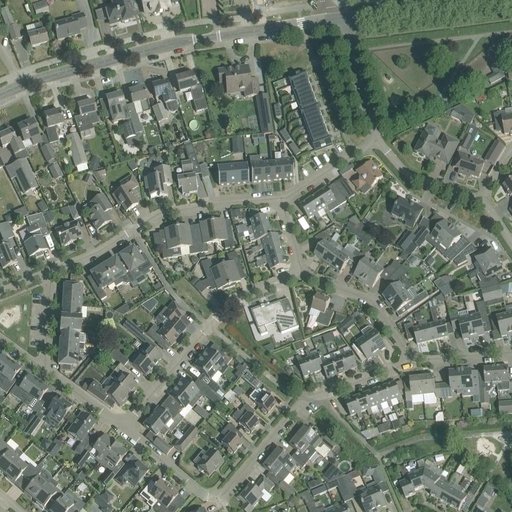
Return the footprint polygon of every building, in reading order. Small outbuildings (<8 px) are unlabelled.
[(114,7),(105,9),(108,21),(110,25),(121,21),(122,23),(131,21),(130,19),(134,18),(132,14),(139,12),(134,0),(125,0),(120,2),(113,4),(114,7)] [(140,0),(145,15),(149,13),(149,14),(151,13),(154,12),(154,14),(165,11),(164,9),(165,8),(168,7),(168,6),(166,0),(140,0)] [(36,15),(48,10),(45,1),(33,5),(36,15)] [(15,27),(7,9),(0,11),(7,29),(8,29),(12,41),(20,39),(16,27),(15,27)] [(58,41),(80,35),(78,30),(86,28),(82,13),(71,16),(72,19),(53,24),(58,41)] [(31,48),(47,44),(41,23),(26,27),(28,35),(31,48)] [(488,79),(491,86),(505,78),(499,66),(492,70),(494,75),(488,79)] [(250,81),(248,67),(239,68),(239,72),(234,72),(234,69),(218,71),(220,85),(226,84),(227,95),(244,93),(245,99),(259,97),(258,90),(257,80),(250,81)] [(288,78),(291,87),(308,80),(305,72),(288,78)] [(186,76),(185,75),(183,73),(177,75),(176,77),(177,79),(176,79),(180,93),(190,90),(196,113),(207,110),(204,99),(201,86),(195,88),(192,75),(186,76)] [(311,88),(308,80),(291,87),(294,94),(311,88)] [(152,86),(155,95),(156,98),(163,96),(165,104),(165,105),(176,101),(177,101),(174,92),(170,93),(167,81),(160,83),(158,81),(153,82),(153,85),(152,86)] [(144,88),(129,92),(132,102),(132,105),(133,105),(140,103),(143,113),(150,112),(147,101),(146,98),(144,88)] [(297,103),(314,96),(311,88),(294,94),(297,103)] [(124,104),(121,94),(114,96),(113,95),(107,96),(107,98),(106,99),(109,108),(109,111),(110,111),(113,124),(130,119),(131,124),(122,127),(126,141),(136,137),(135,135),(136,135),(130,115),(127,106),(124,107),(124,104)] [(317,104),(314,96),(297,103),(300,111),(317,104)] [(87,116),(96,113),(93,102),(77,106),(80,117),(81,117),(84,128),(90,126),(87,116)] [(303,119),(320,112),(317,104),(300,111),(303,119)] [(159,124),(167,120),(162,105),(153,109),(159,124)] [(269,105),(257,106),(261,135),(263,135),(273,134),(269,105)] [(445,114),(451,117),(453,114),(463,119),(461,122),(469,127),(474,117),(462,105),(445,114)] [(504,135),(510,134),(510,136),(511,135),(511,112),(511,109),(505,110),(505,112),(500,113),(493,114),(495,121),(502,120),(502,126),(503,131),(504,135)] [(50,145),(58,143),(54,128),(63,126),(60,111),(44,115),(48,129),(45,129),(48,139),(50,145)] [(306,127),(323,121),(320,112),(303,119),(306,127)] [(135,114),(130,115),(136,135),(142,133),(137,115),(136,113),(135,114)] [(309,135),(326,129),(323,121),(306,127),(309,135)] [(41,143),(36,131),(32,122),(18,128),(21,137),(24,143),(31,140),(34,146),(41,143)] [(82,142),(95,138),(92,126),(90,126),(84,128),(78,130),(82,142)] [(326,129),(309,135),(312,143),(329,137),(326,129)] [(25,160),(28,159),(19,140),(16,142),(11,131),(5,133),(5,132),(3,132),(0,132),(0,143),(2,149),(10,146),(18,163),(11,166),(11,165),(5,168),(11,180),(16,177),(24,195),(38,189),(25,160)] [(75,167),(87,164),(78,133),(66,137),(75,167)] [(442,145),(437,142),(437,141),(424,134),(414,152),(428,159),(430,155),(436,158),(435,159),(448,165),(457,147),(459,143),(446,137),(442,145)] [(466,151),(472,139),(466,136),(460,148),(466,151)] [(329,137),(312,143),(315,151),(332,145),(329,137)] [(233,155),(243,154),(243,138),(232,139),(233,155)] [(496,142),(485,161),(494,167),(505,148),(496,142)] [(193,176),(192,172),(200,170),(192,144),(184,147),(189,162),(181,163),(183,177),(177,178),(178,189),(181,189),(182,195),(197,192),(196,188),(198,188),(197,181),(195,181),(194,175),(193,176)] [(55,164),(57,163),(55,159),(49,146),(41,149),(48,163),(50,167),(55,164)] [(479,179),(484,164),(469,159),(470,157),(458,153),(453,168),(459,170),(458,174),(470,178),(471,176),(479,179)] [(292,161),(281,162),(283,180),(293,179),(292,161)] [(281,162),(271,163),(272,181),(283,180),(281,162)] [(378,170),(371,162),(366,166),(364,164),(356,172),(360,176),(353,183),(359,191),(366,184),(370,189),(375,184),(383,178),(377,172),(378,170)] [(57,163),(55,164),(56,166),(49,169),(55,181),(63,177),(57,165),(57,163)] [(271,163),(260,164),(262,182),(272,181),(271,163)] [(203,178),(209,176),(206,164),(200,165),(203,178)] [(252,183),(262,182),(260,164),(250,165),(252,183)] [(219,186),(234,184),(248,183),(247,165),(246,165),(217,167),(218,176),(219,186)] [(167,197),(166,187),(172,186),(171,176),(169,167),(154,170),(155,177),(144,179),(144,180),(146,190),(149,190),(150,197),(158,196),(159,199),(167,197)] [(98,184),(104,181),(102,177),(106,176),(104,169),(91,173),(98,184)] [(505,185),(503,186),(510,197),(511,196),(511,176),(509,172),(506,177),(508,181),(504,184),(505,185)] [(126,213),(138,205),(129,192),(138,186),(131,176),(120,184),(123,189),(112,196),(120,207),(122,206),(126,213)] [(327,188),(318,194),(329,212),(333,210),(346,202),(340,194),(340,193),(333,197),(327,188)] [(355,196),(349,188),(340,194),(346,202),(355,196)] [(336,222),(329,212),(318,194),(309,200),(317,214),(323,210),(326,215),(326,214),(333,224),(336,222)] [(97,231),(109,224),(111,222),(106,214),(112,210),(103,195),(91,202),(96,209),(87,215),(97,231)] [(414,207),(400,199),(395,208),(393,207),(390,213),(392,214),(392,215),(406,223),(405,226),(412,230),(418,218),(423,209),(415,205),(414,207)] [(320,218),(317,214),(309,200),(300,206),(308,220),(314,216),(317,221),(323,230),(326,227),(320,218)] [(73,221),(82,217),(77,204),(68,208),(73,221)] [(22,217),(28,215),(25,208),(20,211),(22,217)] [(241,217),(240,210),(231,212),(232,219),(241,217)] [(42,237),(38,229),(46,225),(41,214),(26,218),(30,228),(26,230),(31,241),(23,244),(26,249),(29,258),(35,256),(36,259),(43,256),(42,253),(48,251),(47,248),(42,237)] [(242,230),(243,234),(248,232),(269,226),(266,216),(250,221),(252,227),(242,230)] [(298,220),(304,231),(310,228),(304,217),(298,220)] [(219,221),(217,219),(211,220),(215,244),(224,242),(225,250),(234,249),(232,232),(230,223),(224,224),(224,220),(219,221)] [(200,260),(204,259),(203,254),(208,253),(207,245),(215,244),(211,220),(206,221),(204,224),(200,224),(200,227),(195,228),(199,254),(200,260)] [(440,243),(453,229),(445,221),(438,229),(429,222),(423,229),(415,238),(412,243),(416,246),(417,247),(419,248),(430,235),(432,236),(440,243)] [(0,262),(3,269),(9,266),(17,263),(7,237),(13,234),(8,223),(0,225),(0,233),(3,242),(0,243),(2,248),(0,248),(0,262)] [(82,239),(78,229),(76,223),(55,231),(56,233),(54,234),(56,238),(58,238),(61,247),(63,246),(64,247),(76,242),(76,241),(82,239)] [(184,227),(182,225),(176,226),(181,255),(181,257),(190,256),(199,254),(195,228),(189,229),(188,226),(184,227)] [(181,255),(176,226),(170,227),(169,230),(165,230),(165,233),(153,235),(155,250),(162,249),(163,260),(172,259),(181,257),(181,255)] [(272,237),(269,226),(248,232),(248,233),(249,237),(254,235),(256,241),(261,240),(272,237)] [(348,226),(347,230),(349,231),(348,233),(354,236),(357,230),(348,226)] [(450,263),(470,245),(461,236),(453,229),(440,243),(448,251),(443,256),(450,263)] [(412,243),(415,238),(408,233),(397,247),(404,252),(412,243)] [(324,241),(320,246),(320,247),(314,255),(323,261),(336,244),(340,237),(336,234),(335,234),(331,240),(332,241),(329,246),(324,241)] [(280,246),(277,235),(272,237),(261,240),(263,246),(258,247),(258,248),(251,250),(253,254),(259,252),(259,251),(264,250),(280,246)] [(412,243),(404,252),(411,255),(417,247),(416,246),(412,243)] [(331,267),(341,254),(336,250),(339,246),(336,244),(323,261),(331,267)] [(351,269),(355,264),(361,255),(348,245),(341,254),(331,267),(340,274),(346,266),(351,269)] [(467,262),(465,258),(477,252),(470,245),(450,263),(451,263),(453,262),(458,267),(467,262)] [(262,262),(283,256),(280,246),(264,250),(266,256),(261,258),(262,262)] [(368,254),(371,249),(367,247),(361,255),(355,264),(360,268),(354,276),(363,282),(375,265),(364,257),(367,253),(368,254)] [(493,255),(490,248),(474,257),(478,264),(475,265),(478,270),(499,258),(496,254),(493,255)] [(139,258),(133,249),(127,252),(126,251),(120,254),(121,256),(120,256),(130,272),(130,273),(131,274),(134,279),(143,274),(144,274),(152,269),(144,255),(139,258)] [(230,289),(235,287),(236,284),(240,282),(239,279),(245,277),(241,268),(235,253),(227,256),(230,264),(221,267),(230,289)] [(258,263),(257,263),(256,264),(257,268),(259,267),(263,266),(268,264),(270,271),(286,266),(283,256),(262,262),(258,263)] [(499,265),(501,263),(499,258),(478,270),(480,275),(477,276),(481,282),(479,283),(481,291),(490,289),(487,279),(491,277),(493,276),(502,271),(499,265)] [(134,279),(131,274),(126,278),(125,276),(125,275),(120,268),(119,266),(115,260),(109,263),(108,262),(102,265),(113,283),(114,284),(116,288),(122,284),(127,285),(129,284),(130,285),(136,282),(134,279)] [(213,270),(210,260),(201,263),(207,280),(201,283),(207,289),(210,288),(211,290),(216,288),(218,291),(222,289),(224,291),(230,289),(221,267),(213,270)] [(394,262),(390,268),(396,272),(401,267),(401,266),(394,262)] [(108,288),(114,284),(113,283),(102,265),(96,269),(97,271),(91,274),(92,276),(97,283),(92,286),(101,301),(106,298),(102,290),(107,287),(108,288)] [(363,282),(372,288),(384,271),(375,265),(363,282)] [(389,305),(406,293),(400,284),(402,282),(400,280),(408,275),(401,267),(396,272),(387,281),(392,289),(383,296),(389,305)] [(85,282),(78,270),(77,271),(76,282),(85,282)] [(63,294),(63,296),(82,297),(82,296),(82,295),(82,286),(76,286),(70,285),(64,285),(63,294)] [(484,303),(503,298),(500,286),(481,291),(484,302),(484,303)] [(418,297),(412,289),(406,293),(389,305),(395,314),(404,308),(407,313),(429,298),(425,292),(418,297)] [(465,295),(465,302),(474,301),(474,294),(465,295)] [(313,301),(314,302),(311,310),(320,313),(316,324),(328,328),(334,313),(326,310),(330,300),(317,295),(316,297),(315,296),(313,301)] [(63,303),(62,307),(81,308),(81,304),(82,297),(63,296),(63,303)] [(285,314),(281,302),(268,307),(269,308),(265,309),(264,306),(255,310),(253,315),(256,324),(258,330),(259,330),(261,336),(267,334),(265,327),(269,320),(275,318),(281,334),(298,328),(296,320),(292,311),(285,314)] [(438,323),(437,318),(438,318),(434,302),(429,304),(432,319),(434,324),(438,340),(448,337),(444,322),(438,323)] [(479,316),(469,319),(474,338),(484,335),(481,324),(489,322),(484,303),(484,302),(476,304),(479,314),(479,316)] [(155,320),(164,327),(180,340),(183,335),(182,334),(186,330),(177,322),(185,313),(173,303),(165,313),(163,311),(155,320)] [(62,312),(62,318),(80,319),(81,313),(81,308),(62,307),(62,312)] [(358,312),(352,316),(356,321),(362,317),(358,312)] [(469,319),(467,312),(458,314),(450,316),(453,331),(460,329),(463,340),(474,338),(469,319)] [(511,335),(507,316),(490,320),(494,332),(500,331),(501,337),(511,335)] [(60,329),(59,332),(61,332),(79,334),(80,334),(81,331),(81,322),(81,319),(80,319),(62,318),(60,318),(60,321),(60,329)] [(155,369),(160,363),(158,362),(162,358),(155,352),(157,349),(142,336),(144,334),(128,321),(123,327),(139,340),(145,345),(138,354),(155,369)] [(428,326),(426,321),(422,322),(427,343),(438,340),(434,324),(428,326)] [(427,343),(422,322),(418,323),(419,328),(414,330),(412,324),(404,326),(408,341),(415,340),(417,345),(427,343)] [(341,324),(337,328),(342,335),(342,336),(347,331),(341,324)] [(180,340),(164,327),(161,331),(154,326),(146,334),(158,345),(162,340),(171,347),(174,343),(176,344),(180,340)] [(374,332),(371,329),(368,328),(361,333),(365,338),(376,354),(385,348),(374,332)] [(60,339),(60,344),(78,345),(78,344),(85,345),(85,340),(85,335),(79,335),(79,334),(61,332),(60,338),(60,339)] [(376,354),(365,338),(351,348),(357,356),(362,352),(367,361),(376,354)] [(60,347),(59,354),(78,356),(78,349),(78,346),(78,345),(60,344),(60,347)] [(312,358),(310,353),(307,347),(304,348),(306,354),(308,359),(313,374),(323,370),(318,355),(312,358)] [(104,358),(109,353),(104,349),(99,354),(104,358)] [(120,364),(124,367),(129,362),(115,350),(110,356),(120,364)] [(223,364),(226,367),(232,360),(222,351),(217,357),(208,350),(201,358),(217,372),(223,364)] [(345,356),(343,351),(339,352),(347,372),(357,368),(354,359),(352,353),(345,356)] [(347,372),(341,357),(339,352),(329,356),(331,361),(337,376),(347,372)] [(59,356),(58,365),(67,366),(72,366),(77,367),(77,357),(78,356),(59,354),(59,356)] [(155,369),(138,354),(138,355),(141,357),(137,362),(134,359),(130,364),(146,377),(149,373),(151,374),(155,369)] [(325,363),(323,358),(322,354),(318,355),(323,370),(327,380),(337,376),(331,361),(325,363)] [(0,378),(11,363),(8,361),(1,356),(0,358),(0,378)] [(302,361),(300,356),(296,358),(298,363),(299,365),(302,373),(304,378),(313,374),(308,359),(302,361)] [(211,380),(218,372),(201,358),(198,362),(194,367),(202,373),(203,374),(197,381),(205,388),(210,392),(212,393),(216,397),(217,396),(217,395),(218,393),(218,392),(218,391),(217,390),(216,389),(216,388),(218,386),(217,385),(215,384),(211,380)] [(0,378),(0,390),(6,395),(10,390),(16,382),(13,380),(20,370),(11,363),(0,378)] [(132,396),(136,391),(135,390),(137,387),(128,379),(132,374),(120,364),(113,372),(118,376),(118,380),(114,385),(129,397),(131,395),(132,396)] [(245,364),(242,367),(249,373),(251,370),(245,364)] [(299,365),(289,369),(296,375),(302,373),(299,365)] [(509,391),(509,383),(509,382),(508,367),(496,368),(497,388),(498,392),(509,391)] [(481,405),(489,404),(488,393),(489,393),(492,389),(492,388),(497,388),(496,368),(483,369),(484,380),(479,380),(479,382),(479,389),(480,397),(481,405)] [(471,370),(460,371),(461,390),(462,395),(462,398),(480,397),(479,389),(479,382),(472,382),(471,370)] [(462,395),(461,390),(460,371),(449,372),(450,384),(440,385),(442,399),(452,398),(451,393),(457,393),(457,395),(462,395)] [(435,386),(434,375),(421,376),(423,397),(424,397),(425,403),(436,401),(436,400),(442,399),(440,385),(435,386)] [(23,404),(38,383),(29,376),(23,384),(19,381),(9,394),(23,404)] [(409,378),(410,388),(405,389),(405,392),(405,395),(405,398),(406,403),(412,402),(412,398),(423,397),(421,376),(409,378)] [(205,399),(210,392),(205,388),(197,381),(192,387),(183,380),(176,388),(191,401),(196,405),(203,397),(205,399)] [(95,382),(91,387),(86,384),(83,389),(103,404),(107,398),(109,398),(120,408),(123,405),(124,406),(128,401),(127,400),(129,397),(114,385),(110,390),(105,390),(95,382)] [(39,402),(48,390),(38,383),(23,404),(37,414),(43,405),(39,402)] [(393,407),(399,404),(402,403),(401,398),(395,383),(385,387),(393,407)] [(272,393),(263,385),(256,393),(255,391),(248,398),(268,415),(276,404),(268,397),(272,393)] [(383,410),(389,408),(393,407),(385,387),(375,391),(381,405),(383,410)] [(169,397),(170,397),(177,403),(171,410),(178,416),(183,420),(184,419),(192,409),(196,405),(191,401),(176,388),(169,397)] [(383,410),(381,405),(375,391),(365,394),(371,409),(377,407),(379,412),(383,410)] [(373,414),(371,409),(365,394),(355,398),(361,413),(367,411),(369,416),(373,414)] [(55,428),(57,428),(61,422),(72,407),(58,397),(47,411),(48,411),(43,417),(48,420),(48,423),(49,425),(53,428),(55,428)] [(361,413),(355,398),(345,402),(350,417),(357,415),(359,420),(363,418),(361,413)] [(499,416),(511,414),(511,402),(498,403),(499,416)] [(255,413),(247,406),(246,405),(240,412),(238,411),(232,418),(239,424),(251,434),(259,424),(251,417),(255,413)] [(178,416),(171,410),(166,416),(158,409),(151,418),(168,432),(171,434),(183,420),(178,416)] [(80,456),(92,440),(86,436),(95,424),(81,414),(67,434),(81,443),(74,452),(80,456)] [(29,438),(41,422),(35,417),(23,434),(29,438)] [(164,436),(168,432),(151,418),(143,427),(156,437),(160,432),(164,436)] [(378,428),(380,435),(390,432),(388,424),(378,428)] [(399,424),(392,426),(393,429),(395,433),(402,431),(399,424)] [(234,455),(242,445),(238,441),(243,436),(229,425),(221,434),(226,439),(221,444),(234,455)] [(188,445),(199,433),(192,427),(182,440),(188,445)] [(316,436),(306,427),(303,431),(301,429),(296,435),(298,437),(315,451),(318,448),(319,449),(321,449),(324,445),(332,452),(333,450),(336,452),(339,449),(336,447),(319,432),(316,436)] [(368,431),(361,433),(368,440),(370,439),(370,438),(368,432),(368,431)] [(110,441),(105,437),(105,436),(97,445),(92,440),(80,456),(75,465),(81,469),(90,456),(95,460),(100,464),(116,444),(111,440),(110,441)] [(306,465),(316,452),(315,451),(298,437),(290,446),(297,452),(294,456),(306,465)] [(167,456),(172,450),(158,438),(153,444),(167,456)] [(126,454),(121,450),(122,448),(116,444),(100,464),(105,468),(109,463),(115,468),(120,462),(127,454),(126,454)] [(14,453),(6,446),(0,452),(0,457),(2,460),(0,462),(0,472),(2,474),(3,473),(5,475),(23,455),(17,450),(14,453)] [(291,459),(287,456),(279,449),(271,459),(289,474),(296,465),(302,470),(306,465),(294,456),(291,459)] [(219,467),(223,462),(210,451),(206,455),(203,452),(197,458),(201,461),(197,466),(198,467),(198,469),(202,472),(203,472),(209,476),(218,466),(219,467)] [(26,481),(35,471),(37,468),(23,455),(5,475),(8,477),(7,478),(14,485),(21,476),(26,481)] [(292,500),(297,494),(284,483),(290,475),(289,474),(271,459),(263,468),(269,473),(266,477),(292,500)] [(140,466),(137,463),(132,470),(127,466),(115,481),(123,487),(128,481),(135,487),(139,483),(139,484),(142,480),(149,471),(141,465),(140,466)] [(414,492),(423,488),(425,465),(418,468),(420,472),(408,477),(414,492)] [(425,465),(423,488),(432,493),(440,479),(429,473),(431,468),(425,465)] [(328,484),(342,478),(345,477),(333,466),(322,479),(328,484)] [(385,483),(378,467),(364,469),(365,478),(373,477),(376,484),(366,488),(369,493),(377,511),(387,506),(379,488),(378,486),(385,483)] [(43,478),(37,473),(40,470),(37,468),(35,471),(26,481),(31,485),(24,493),(31,500),(32,499),(34,501),(47,486),(52,481),(50,479),(48,478),(45,478),(43,478)] [(348,492),(355,489),(356,489),(352,481),(352,480),(361,476),(358,471),(350,475),(350,474),(345,477),(342,478),(351,500),(352,500),(348,492)] [(106,488),(115,477),(110,472),(101,483),(106,488)] [(416,494),(414,492),(408,477),(407,474),(403,476),(405,482),(399,484),(405,499),(416,494)] [(439,500),(447,487),(443,484),(445,479),(441,477),(440,479),(432,493),(430,495),(439,500)] [(273,491),(275,488),(271,484),(264,478),(258,485),(255,489),(251,486),(246,492),(244,491),(238,498),(246,505),(242,509),(245,511),(249,511),(254,507),(263,496),(262,495),(265,491),(269,495),(269,494),(271,494),(273,493),(273,491)] [(342,478),(328,484),(325,485),(328,492),(338,487),(345,503),(352,500),(342,478)] [(47,486),(34,501),(36,503),(35,504),(43,510),(50,501),(55,506),(62,498),(63,496),(55,489),(58,486),(52,481),(47,486)] [(165,484),(160,481),(154,488),(150,485),(152,483),(151,482),(145,490),(140,496),(148,503),(147,505),(152,509),(170,487),(166,483),(165,484)] [(448,506),(457,492),(452,489),(455,485),(450,482),(447,487),(439,500),(448,506)] [(176,511),(179,509),(172,503),(178,496),(174,492),(175,491),(170,487),(152,509),(155,511),(176,511)] [(461,495),(464,490),(461,488),(460,487),(457,492),(448,506),(459,511),(467,498),(461,495)] [(367,493),(365,488),(357,492),(359,497),(365,511),(373,511),(377,511),(369,493),(367,493)] [(105,490),(99,497),(105,502),(110,495),(105,490)] [(74,499),(67,493),(64,496),(63,496),(62,498),(55,506),(49,511),(80,511),(82,510),(72,502),(74,499)] [(305,501),(307,506),(313,503),(309,493),(301,496),(303,501),(304,500),(305,501)] [(96,495),(92,500),(96,504),(100,499),(96,495)] [(481,495),(476,504),(482,508),(488,499),(481,495)] [(316,511),(316,509),(313,503),(307,506),(309,511),(316,511)]
